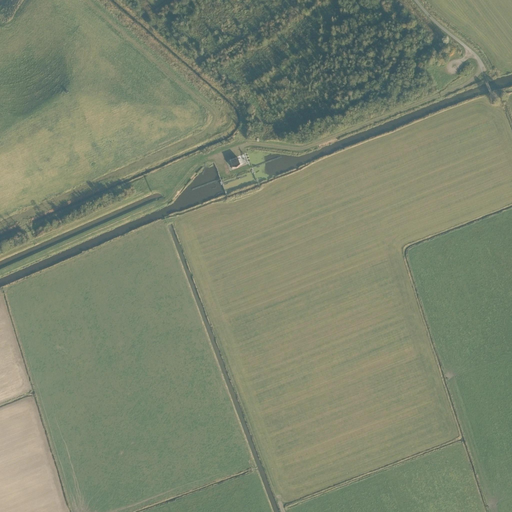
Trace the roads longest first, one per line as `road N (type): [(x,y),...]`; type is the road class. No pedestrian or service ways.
road 1 (track): [(85,0),(210,109),(213,124),(0,223)]
road 2 (track): [(0,273),(170,198),(212,157)]
